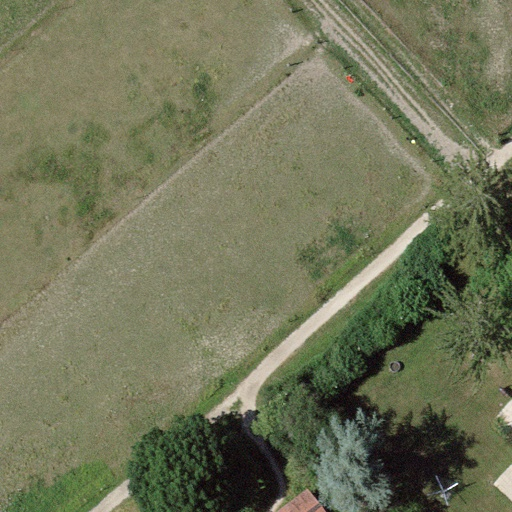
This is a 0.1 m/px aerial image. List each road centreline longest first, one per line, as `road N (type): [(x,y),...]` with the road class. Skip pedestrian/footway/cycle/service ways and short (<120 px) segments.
road 1 (track): [(101,511),(511,151)]
road 2 (track): [(262,375),(251,417),(282,484),(274,511)]
